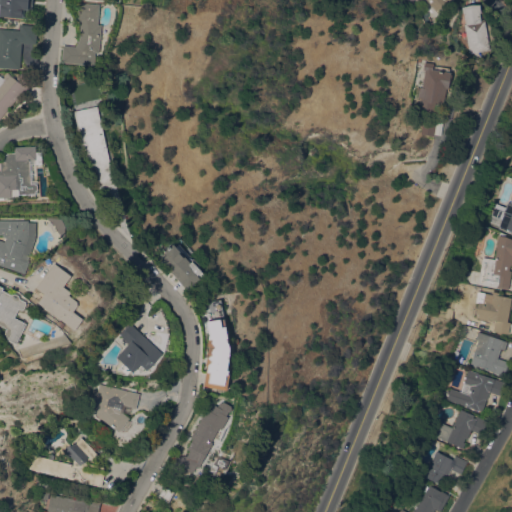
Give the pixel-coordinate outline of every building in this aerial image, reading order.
[(0,0),(28,0),(28,8),(29,8),(28,17),(28,18),(0,15),(0,0)] [(449,0),(437,11),(426,0),(449,0)] [(98,24),(102,24),(100,52),(96,52),(95,65),(62,63),(63,45),(75,46),(78,42),(80,36),(81,33),(80,29),(79,25),(77,23),(79,2),(100,4),(98,24)] [(490,49),(469,53),(464,23),(466,22),(464,13),(463,13),(462,7),(479,4),(481,12),(479,13),(481,19),(484,19),(490,49)] [(0,28),(20,30),(20,24),(37,25),(36,44),(22,42),(20,69),(0,67),(0,28)] [(448,88),(446,88),(443,104),(436,103),(434,114),(418,111),(420,98),(417,97),(419,86),(422,87),(425,70),(423,69),(425,62),(434,63),(433,69),(451,72),(448,88)] [(0,118),(0,75),(3,78),(8,72),(16,79),(21,73),(33,83),(18,101),(16,99),(0,118)] [(110,165),(109,165),(112,179),(97,183),(94,168),(90,169),(86,150),(83,151),(74,111),(97,106),(110,165)] [(420,133),(423,116),(436,118),(433,135),(420,133)] [(0,159),(8,152),(15,152),(14,146),(36,145),(36,151),(41,151),(42,164),(33,164),(33,181),(37,180),(37,183),(39,184),(39,190),(38,191),(38,193),(19,194),(19,196),(11,197),(4,197),(4,199),(0,199),(0,159)] [(510,202),(511,196),(511,231),(488,221),(495,203),(505,207),(507,201),(510,202)] [(0,265),(0,240),(4,242),(6,237),(2,236),(3,234),(0,234),(0,220),(29,220),(29,222),(36,222),(36,238),(28,260),(29,260),(25,274),(0,265)] [(482,256),(494,258),(498,235),(507,236),(506,238),(511,239),(511,265),(510,265),(509,270),(511,270),(508,289),(478,284),(482,256)] [(174,244),(176,246),(179,244),(193,259),(194,258),(200,265),(198,266),(204,274),(200,277),(201,278),(187,290),(177,279),(178,278),(172,271),(171,272),(159,257),(174,244)] [(45,293),(36,287),(55,263),(72,275),(64,286),(71,292),(69,295),(80,303),(74,311),(84,319),(83,320),(75,330),(74,329),(37,302),(45,293)] [(0,285),(4,287),(3,290),(11,294),(15,293),(19,295),(20,298),(26,301),(27,304),(24,309),(22,310),(19,308),(15,317),(27,323),(17,344),(10,340),(6,333),(8,329),(0,324),(0,285)] [(511,297),(507,321),(510,322),(508,334),(493,331),(495,321),(475,317),(478,302),(475,302),(477,291),(491,293),(491,291),(498,292),(498,295),(511,297)] [(229,341),(227,341),(229,343),(230,345),(230,347),(231,350),(230,353),(229,356),(230,356),(228,370),(230,370),(229,374),(230,374),(227,390),(204,386),(207,365),(206,365),(207,357),(209,357),(208,354),(208,352),(208,350),(209,349),(210,347),(208,345),(208,341),(210,338),(207,321),(225,318),(229,341)] [(130,323),(160,350),(158,352),(160,354),(159,356),(160,357),(147,370),(140,364),(133,372),(131,370),(127,375),(119,368),(124,363),(117,356),(129,343),(120,335),(130,323)] [(507,341),(504,350),(501,349),(497,358),(508,361),(503,376),(492,372),(492,371),(477,365),(476,367),(470,364),(478,340),(476,339),(478,331),(507,341)] [(446,399),(449,389),(469,395),(470,390),(468,389),(470,384),(463,382),(467,369),(505,381),(500,395),(489,392),(486,401),(484,401),(482,405),(484,405),(482,411),(457,402),(446,399)] [(129,418),(119,431),(92,411),(99,383),(139,393),(135,408),(124,405),(122,412),(123,413),(129,418)] [(197,466),(194,471),(179,471),(177,463),(193,439),(190,437),(206,409),(207,410),(212,403),(217,406),(219,402),(223,401),(230,405),(231,408),(230,411),(228,411),(226,415),(229,417),(221,429),(219,427),(208,444),(210,446),(198,467),(197,466)] [(435,436),(441,423),(451,427),(460,409),(474,415),(474,414),(487,420),(481,434),(471,429),(467,439),(465,438),(463,442),(465,443),(462,448),(435,436)] [(90,464),(89,468),(85,466),(84,469),(99,473),(100,472),(104,473),(102,485),(99,484),(99,485),(28,469),(31,454),(71,463),(70,466),(72,466),(73,459),(64,455),(81,438),(96,453),(96,457),(91,463),(88,460),(86,463),(90,464)] [(460,474),(451,469),(448,475),(446,474),(440,484),(423,476),(436,450),(453,459),(455,455),(467,461),(460,474)] [(398,511),(401,508),(408,511),(413,511),(412,511),(413,509),(414,510),(429,485),(441,491),(449,495),(440,511),(435,508),(433,511),(432,511),(431,511),(430,511),(398,511)] [(158,496),(164,486),(175,492),(169,502),(158,496)] [(39,498),(41,490),(48,491),(47,499),(39,498)] [(46,511),(50,494),(75,499),(76,496),(89,499),(99,502),(97,511),(46,511)]
